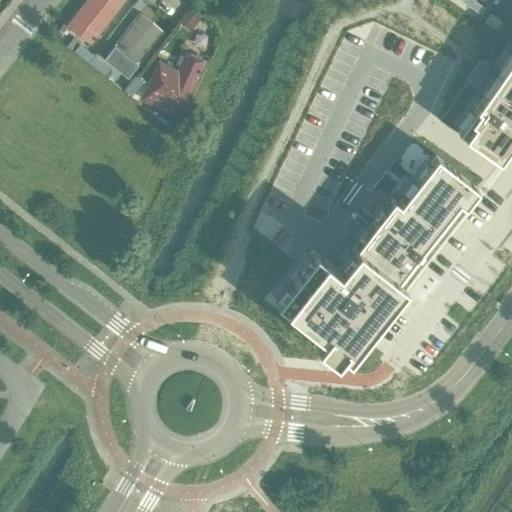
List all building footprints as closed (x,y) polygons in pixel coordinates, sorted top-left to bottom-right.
[(114,12),(99,0),(86,0),(66,26),(89,44),(114,12)] [(474,0),(469,7),(479,14),(484,7),(474,0)] [(160,32),(137,14),(113,45),(116,47),(108,57),(126,71),(134,61),(136,63),(160,32)] [(177,116),(204,61),(185,52),(177,70),(158,61),(140,98),(177,116)] [(511,53),(457,133),(496,160),(497,160),(498,160),(499,160),(499,159),(511,140),(511,53)] [(479,59),(474,65),(484,72),(489,66),(479,59)] [(474,65),(470,72),(480,79),(484,72),(474,65)] [(470,72),(466,78),(476,85),(480,79),(470,72)] [(299,265),(273,299),(320,335),(313,343),(332,358),(338,350),(345,355),(477,188),(435,155),(397,202),(391,197),(335,268),(312,249),(299,265)]
